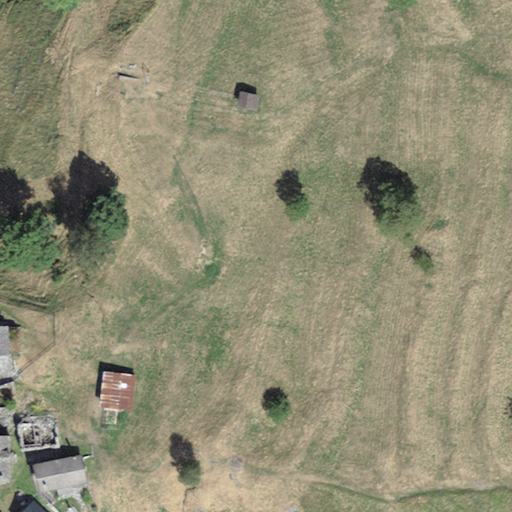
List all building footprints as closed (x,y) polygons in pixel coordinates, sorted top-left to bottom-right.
[(8,326),(0,326),(0,356),(10,356),(8,326)] [(136,375),(103,371),(98,408),(131,413),(136,375)] [(0,479),(9,480),(9,436),(0,436),(0,479)] [(79,455),(32,465),(38,494),(85,484),(79,455)] [(44,511),(33,501),(21,511),(44,511)]
